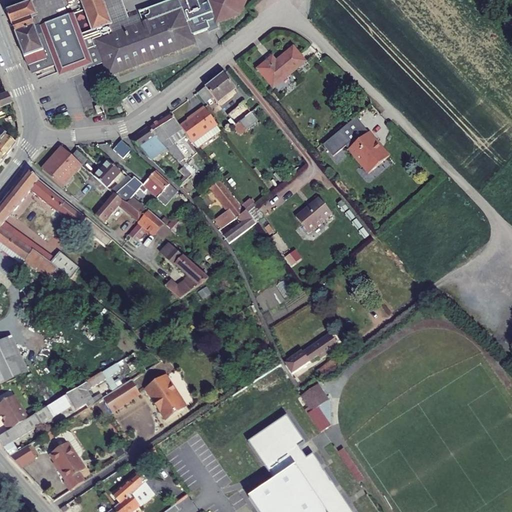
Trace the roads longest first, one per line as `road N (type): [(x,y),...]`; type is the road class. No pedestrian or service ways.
road 1 (track): [(511,235),(309,30),(285,19)]
road 2 (residential): [(30,136),(135,123),(263,24),(285,19)]
road 3 (unknown): [(19,159),(159,270)]
